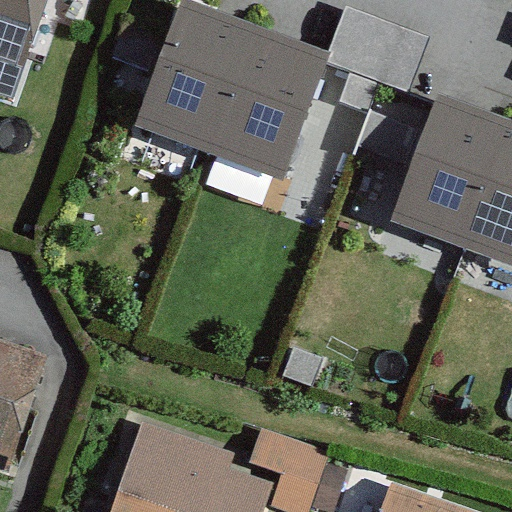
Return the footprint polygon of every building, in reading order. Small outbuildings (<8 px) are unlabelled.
[(0,0),(0,73),(20,81),(50,0),(0,0)] [(265,174),(301,186),(338,67),(412,90),(429,35),(345,8),(332,48),(188,2),(148,129),(219,152),(209,183),(257,199),(265,174)] [(511,149),(486,140),(450,241),(511,262),(511,149)] [(511,262),(450,241),(415,338),(511,373),(511,262)] [(0,463),(13,468),(53,356),(0,336),(0,463)] [(259,457),(151,423),(122,511),(272,511),(275,506),(294,511),(316,511),(335,451),(268,430),(259,457)] [(471,511),(400,489),(392,511),(471,511)]
